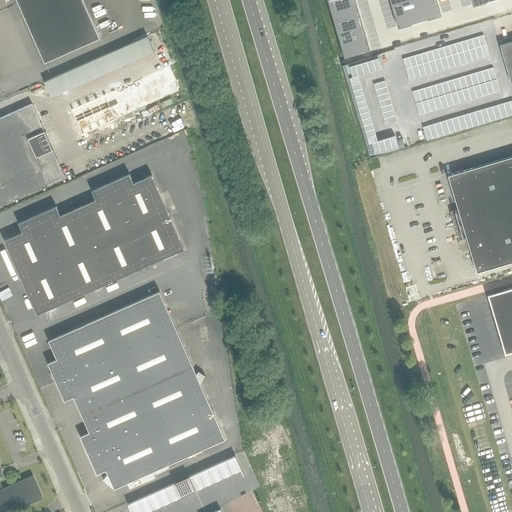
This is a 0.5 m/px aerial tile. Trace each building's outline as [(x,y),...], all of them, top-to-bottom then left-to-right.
[(16,0),(44,63),(99,39),(82,0),(16,0)] [(355,0),(330,0),(328,1),(331,11),(356,4),(355,0)] [(413,0),(409,0),(391,5),(395,16),(416,10),(413,0)] [(436,0),(413,0),(416,10),(437,3),(436,0)] [(437,3),(416,10),(420,22),(441,16),(437,3)] [(356,4),(331,11),(334,22),(359,15),(356,4)] [(416,10),(395,16),(398,28),(399,28),(420,22),(416,10)] [(359,15),(334,22),(337,33),(362,25),(359,15)] [(362,25),(337,33),(340,43),(366,36),(362,25)] [(483,35),(478,37),(481,47),(487,46),(483,35)] [(147,36),(138,41),(144,55),(154,51),(147,36)] [(366,36),(340,43),(345,58),(370,51),(366,36)] [(478,37),(472,38),(475,49),(481,47),(478,37)] [(472,38),(466,40),(469,51),(475,49),(472,38)] [(466,40),(460,42),(464,52),(469,51),(466,40)] [(511,40),(500,45),(511,83),(511,40)] [(135,60),(144,55),(138,41),(128,45),(135,60)] [(460,42),(455,44),(458,54),(464,52),(460,42)] [(455,44),(449,45),(452,56),(458,54),(455,44)] [(126,64),(135,60),(128,45),(119,49),(126,64)] [(449,45),(443,47),(446,58),(452,56),(449,45)] [(487,46),(481,47),(484,58),(490,56),(487,46)] [(443,47),(437,49),(440,59),(446,58),(443,47)] [(481,47),(475,49),(478,60),(484,58),(481,47)] [(116,68),(126,64),(119,49),(110,53),(116,68)] [(437,49),(432,50),(435,61),(440,59),(437,49)] [(475,49),(469,51),(472,61),(478,60),(475,49)] [(432,50),(426,52),(429,63),(435,61),(432,50)] [(469,51),(464,52),(467,63),(472,61),(469,51)] [(426,52),(420,54),(423,64),(429,63),(426,52)] [(464,52),(458,54),(461,65),(467,63),(464,52)] [(107,72),(116,68),(110,53),(100,57),(107,72)] [(420,54),(414,56),(417,66),(423,64),(420,54)] [(458,54),(452,56),(455,66),(461,65),(458,54)] [(377,55),(372,57),(375,70),(381,68),(377,55)] [(414,56),(409,57),(412,68),(417,66),(414,56)] [(452,56),(446,58),(449,68),(455,66),(452,56)] [(98,76),(107,72),(100,57),(91,61),(98,76)] [(372,57),(366,58),(370,72),(375,70),(372,57)] [(409,57),(403,59),(406,70),(412,68),(409,57)] [(366,58),(360,60),(364,74),(370,72),(366,58)] [(446,58),(440,59),(444,70),(449,68),(446,58)] [(440,59),(435,61),(438,72),(444,70),(440,59)] [(360,60),(354,62),(358,75),(364,74),(360,60)] [(88,80),(98,76),(91,61),(82,65),(88,80)] [(435,61),(429,63),(432,73),(438,72),(435,61)] [(354,62),(348,64),(352,77),(358,75),(354,62)] [(429,63),(423,64),(426,75),(432,73),(429,63)] [(348,64),(343,65),(349,86),(360,82),(358,75),(352,77),(348,64)] [(423,64),(417,66),(421,77),(426,75),(423,64)] [(79,84),(88,80),(82,65),(72,69),(79,84)] [(170,66),(162,70),(166,80),(167,82),(170,81),(175,78),(173,74),(170,66)] [(417,66),(412,68),(415,78),(421,77),(417,66)] [(412,68),(406,70),(409,80),(415,78),(412,68)] [(70,88),(79,84),(72,69),(63,74),(70,88)] [(487,69),(482,71),(485,83),(491,81),(489,75),(487,69)] [(158,71),(153,73),(159,86),(167,82),(166,80),(162,70),(158,71)] [(482,71),(476,73),(479,84),(485,83),(482,71)] [(149,75),(145,77),(151,89),(159,86),(153,73),(149,75)] [(476,73),(470,75),(473,86),(479,84),(476,73)] [(60,93),(70,88),(63,74),(54,78),(60,93)] [(470,75),(464,76),(468,88),(473,86),(470,75)] [(464,76),(458,78),(462,90),(468,88),(464,76)] [(145,77),(137,80),(142,93),(151,89),(145,77)] [(51,97),(60,93),(54,78),(44,82),(51,97)] [(170,81),(167,82),(170,90),(172,94),(181,91),(175,78),(170,81)] [(458,78),(453,80),(456,91),(462,90),(458,78)] [(496,79),(491,81),(494,92),(500,91),(496,79)] [(137,80),(129,84),(134,96),(142,93),(137,80)] [(453,80),(447,81),(450,93),(456,91),(453,80)] [(385,81),(373,84),(375,90),(387,87),(385,81)] [(447,81),(441,83),(445,95),(450,93),(447,81)] [(491,81),(485,83),(488,94),(494,92),(491,81)] [(167,82),(159,86),(164,98),(172,94),(170,90),(167,82)] [(360,82),(349,86),(351,92),(362,88),(360,82)] [(441,83),(435,85),(439,96),(445,95),(441,83)] [(485,83),(479,84),(483,96),(488,94),(485,83)] [(129,84),(121,88),(126,100),(134,96),(129,84)] [(479,84),(473,86),(477,98),(483,96),(479,84)] [(435,85),(430,87),(433,98),(439,96),(435,85)] [(159,86),(151,89),(156,102),(164,98),(159,86)] [(473,86),(468,88),(471,99),(477,98),(473,86)] [(387,87),(375,90),(377,96),(388,92),(387,87)] [(430,87),(424,88),(427,100),(433,98),(430,87)] [(121,88),(112,91),(118,104),(126,100),(121,88)] [(362,88),(351,92),(352,97),(364,94),(362,88)] [(424,88),(418,90),(422,102),(427,100),(424,88)] [(468,88),(462,90),(465,101),(471,99),(468,88)] [(151,89),(142,93),(148,105),(156,102),(151,89)] [(418,90),(412,92),(416,103),(422,102),(418,90)] [(462,90),(456,91),(460,103),(465,101),(462,90)] [(112,91),(104,95),(110,107),(118,104),(112,91)] [(456,91),(450,93),(454,104),(460,103),(456,91)] [(388,92),(377,96),(379,102),(390,98),(388,92)] [(142,93),(134,96),(140,109),(148,105),(142,93)] [(450,93),(445,95),(448,106),(454,104),(450,93)] [(364,94),(352,97),(354,103),(365,100),(364,94)] [(104,95),(96,99),(101,111),(110,107),(104,95)] [(445,95),(439,96),(442,108),(448,106),(445,95)] [(134,96),(126,100),(131,112),(140,109),(134,96)] [(439,96),(433,98),(437,110),(442,108),(439,96)] [(390,98),(379,102),(380,107),(392,104),(390,98)] [(433,98),(427,100),(431,111),(437,110),(433,98)] [(96,99),(88,102),(93,115),(101,111),(96,99)] [(126,100),(118,104),(123,116),(131,112),(126,100)] [(365,100),(354,103),(356,109),(367,105),(365,100)] [(427,100),(422,102),(425,113),(431,111),(427,100)] [(88,102),(80,106),(85,118),(93,115),(88,102)] [(422,102),(416,103),(419,115),(425,113),(422,102)] [(504,103),(498,105),(502,118),(508,117),(504,103)] [(0,117),(0,205),(64,177),(56,159),(32,104),(0,117)] [(118,104),(110,107),(115,120),(123,116),(118,104)] [(392,104),(380,107),(382,113),(393,110),(392,104)] [(367,105),(356,109),(357,114),(369,111),(367,105)] [(498,105),(492,107),(496,120),(502,118),(498,105)] [(80,106),(71,110),(77,122),(85,118),(80,106)] [(110,107),(101,111),(107,123),(115,120),(110,107)] [(492,107),(486,108),(490,122),(496,120),(492,107)] [(486,108),(481,110),(485,123),(490,122),(486,108)] [(393,110),(382,113),(384,119),(395,115),(393,110)] [(481,110),(475,112),(479,125),(485,123),(481,110)] [(68,111),(60,114),(65,127),(73,123),(68,111)] [(101,111),(93,115),(99,127),(107,123),(101,111)] [(369,111),(357,114),(359,120),(370,117),(369,111)] [(475,112),(469,114),(473,127),(479,125),(475,112)] [(469,114),(463,115),(467,129),(473,127),(469,114)] [(93,115),(85,118),(90,131),(99,127),(93,115)] [(395,115),(384,119),(385,125),(397,121),(395,115)] [(463,115),(457,117),(461,130),(467,129),(463,115)] [(370,117),(359,120),(361,126),(372,122),(370,117)] [(457,117),(452,119),(456,132),(461,130),(457,117)] [(85,118),(77,122),(82,134),(90,131),(85,118)] [(452,119),(446,120),(450,134),(456,132),(452,119)] [(446,120),(440,122),(444,135),(450,134),(446,120)] [(372,122),(361,126),(362,131),(374,128),(372,122)] [(440,122),(434,124),(438,137),(444,135),(440,122)] [(73,123),(65,127),(71,139),(79,135),(73,123)] [(434,124),(429,126),(433,139),(438,137),(434,124)] [(429,126),(423,127),(427,141),(433,139),(429,126)] [(374,128),(362,131),(364,137),(375,134),(374,128)] [(375,134),(364,137),(370,157),(376,156),(372,142),(378,141),(375,134)] [(395,136),(389,137),(393,151),(399,149),(395,136)] [(389,137),(383,139),(387,152),(393,151),(389,137)] [(383,139),(378,141),(382,154),(387,152),(383,139)] [(378,141),(372,142),(376,156),(382,154),(378,141)] [(511,156),(449,176),(459,209),(459,211),(453,213),(460,238),(467,236),(467,238),(477,272),(511,261),(511,156)] [(37,314),(184,250),(152,175),(133,184),(129,175),(92,191),(96,200),(60,216),(56,207),(19,223),(23,232),(4,240),(37,314)] [(511,288),(511,289),(488,295),(505,354),(511,351),(511,288)] [(114,488),(225,439),(159,292),(48,341),(57,359),(48,363),(64,401),(73,397),(89,433),(80,437),(97,474),(106,470),(114,488)] [(0,511),(9,511),(42,498),(33,475),(3,488),(0,482),(0,477),(2,476),(0,471),(0,463),(1,463),(0,460),(0,511)] [(172,501),(187,495),(180,480),(166,487),(172,501)]
